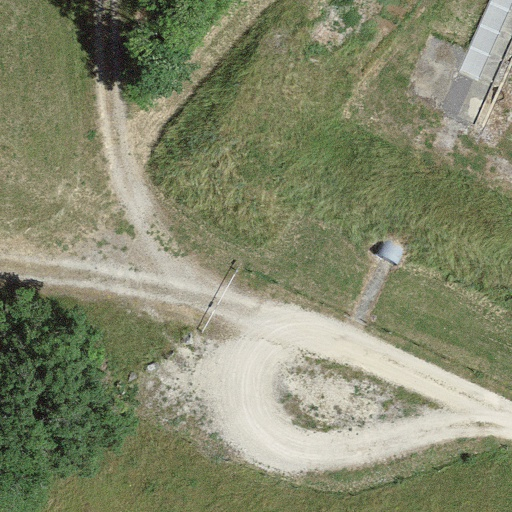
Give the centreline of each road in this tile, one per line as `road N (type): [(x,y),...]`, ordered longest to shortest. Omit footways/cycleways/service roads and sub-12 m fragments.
road 1 (track): [(200,282),(304,306),(511,398)]
road 2 (track): [(117,0),(121,133),(163,226),(200,282)]
road 3 (track): [(0,264),(200,282)]
